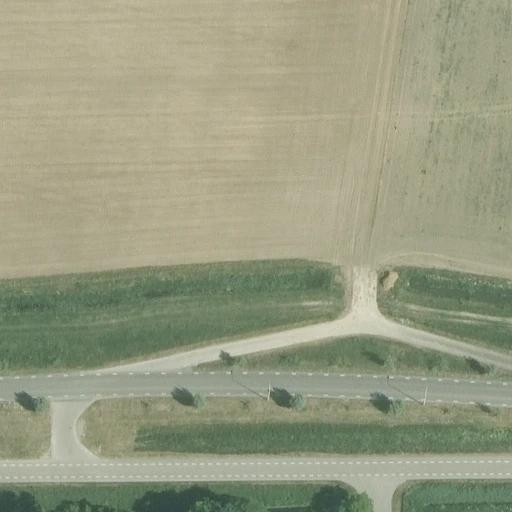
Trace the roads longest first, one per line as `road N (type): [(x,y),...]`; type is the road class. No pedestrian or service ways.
road 1 (tertiary): [(511,396),(337,387),(0,389)]
road 2 (unclassified): [(0,472),(511,468)]
